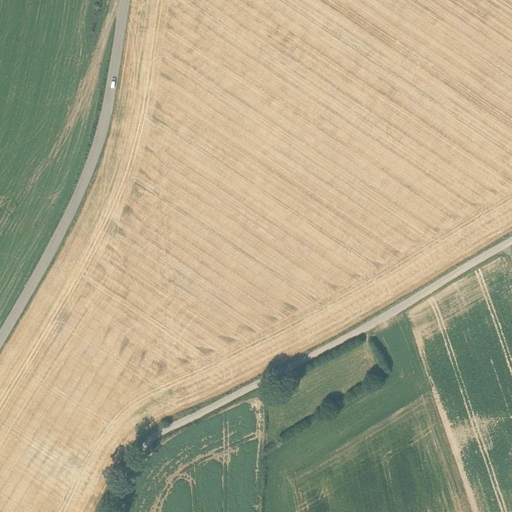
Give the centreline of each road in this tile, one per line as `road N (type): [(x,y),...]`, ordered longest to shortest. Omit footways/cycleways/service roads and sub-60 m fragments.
road 1 (unclassified): [(104,511),(131,462),(159,433),(377,321),(511,240)]
road 2 (tertiary): [(0,337),(89,166),(123,0)]
